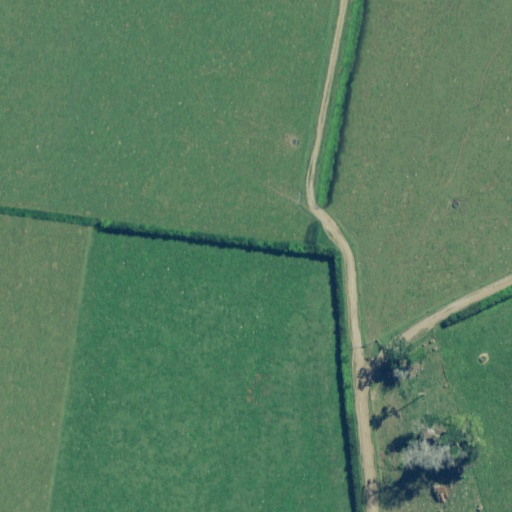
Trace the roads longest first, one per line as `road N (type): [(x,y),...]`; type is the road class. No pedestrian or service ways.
road 1 (track): [(357,370),(350,247),(311,195),(345,0)]
road 2 (track): [(511,237),(357,370)]
road 3 (track): [(357,370),(372,511)]
